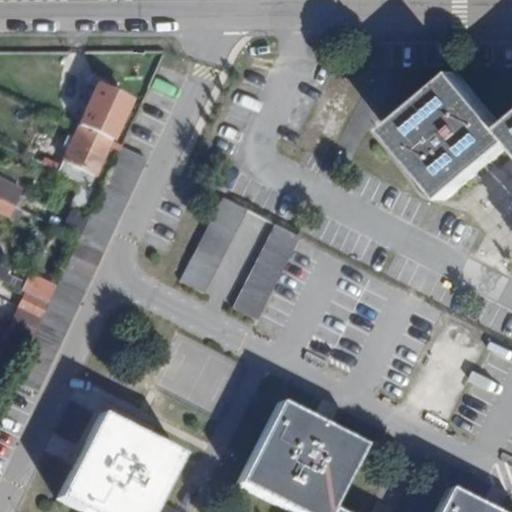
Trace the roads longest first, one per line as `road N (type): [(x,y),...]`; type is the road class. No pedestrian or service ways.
road 1 (residential): [(298,15),(256,146),(262,165),(511,297)]
road 2 (residential): [(110,277),(491,474)]
road 3 (residential): [(227,16),(110,277)]
road 4 (residential): [(110,277),(0,510)]
road 5 (tertiary): [(227,16),(0,18)]
road 6 (tertiary): [(511,15),(298,15)]
